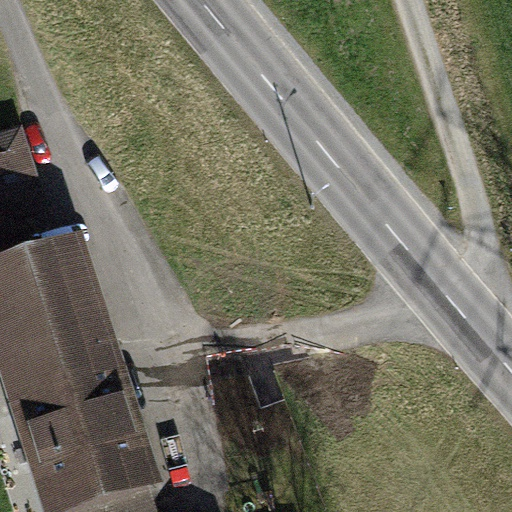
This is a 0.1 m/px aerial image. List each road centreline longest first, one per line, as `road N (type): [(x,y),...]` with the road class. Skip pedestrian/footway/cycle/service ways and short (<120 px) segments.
road 1 (tertiary): [(511,370),(199,0)]
road 2 (track): [(403,0),(491,256),(485,341)]
